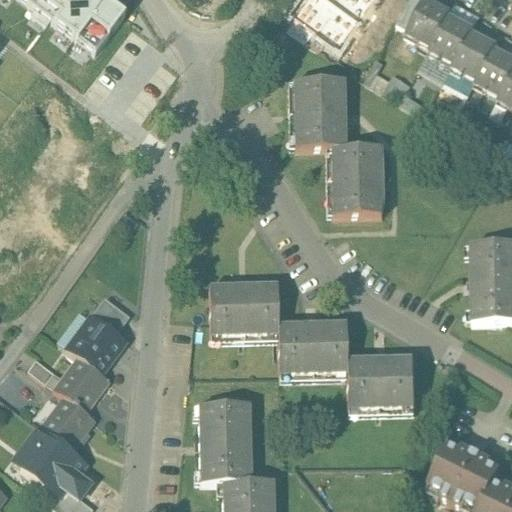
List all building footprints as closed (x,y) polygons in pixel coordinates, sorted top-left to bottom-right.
[(14,0),(95,60),(124,21),(95,0),(14,0)] [(329,0),(322,0),(298,37),(309,45),(337,5),(329,0)] [(391,22),(398,14),(382,0),(379,0),(374,7),(391,22)] [(450,17),(424,4),(405,41),(429,54),(430,54),(447,21),(448,21),(450,17)] [(448,21),(447,21),(430,54),(429,54),(427,57),(452,70),(453,71),(453,70),(470,37),(471,37),(473,34),(448,21)] [(471,37),(470,37),(453,70),(453,71),(452,70),(450,74),(475,87),(476,87),(493,54),(494,54),(496,50),(471,37)] [(511,63),(494,54),(493,54),(476,87),(475,87),(473,90),(498,103),(498,104),(498,103),(511,77),(511,63)] [(511,77),(498,103),(498,104),(498,103),(496,107),(511,115),(511,77)] [(343,87),(292,89),(294,156),(330,156),(344,155),(343,87)] [(344,155),(330,156),(331,224),(382,223),(380,155),(344,155)] [(511,251),(470,253),(471,330),(511,329),(511,251)] [(276,292),(208,293),(209,344),(277,342),(277,332),(276,292)] [(128,322),(105,304),(96,315),(117,331),(125,320),(128,323),(128,322)] [(122,350),(89,325),(88,326),(91,329),(70,357),(67,355),(65,356),(75,364),(98,381),(99,381),(122,350)] [(344,330),(277,332),(277,342),(278,382),(346,381),(345,366),(344,330)] [(98,381),(75,364),(75,365),(78,367),(56,396),(53,394),(52,395),(62,402),(85,420),(109,388),(99,381),(98,381)] [(53,378),(35,365),(27,376),(44,390),(53,378)] [(413,365),(345,366),(346,381),(346,417),(414,415),(413,365)] [(85,420),(62,402),(38,434),(70,459),(94,427),(85,420)] [(248,412),(197,413),(199,490),(221,490),(250,489),(248,412)] [(70,459),(38,434),(11,470),(56,504),(64,494),(78,505),(88,492),(77,483),(87,471),(70,459)] [(458,456),(447,451),(427,491),(441,498),(438,503),(456,511),(464,511),(465,510),(469,511),(480,511),(492,489),(493,489),(499,476),(488,471),(490,466),(461,451),(458,456)] [(250,489),(221,490),(221,511),(272,511),(272,489),(250,489)] [(511,511),(511,492),(505,489),(502,494),(493,489),(492,489),(480,511),(511,511)] [(64,494),(56,504),(50,511),(87,511),(78,505),(64,494)]
